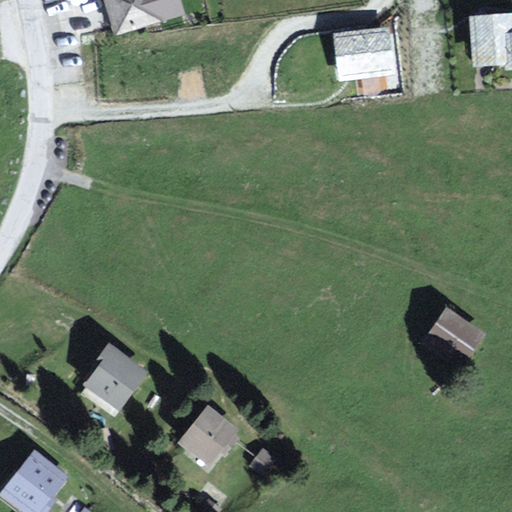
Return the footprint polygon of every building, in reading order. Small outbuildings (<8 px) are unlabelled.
[(102,0),(114,36),(183,16),(178,0),(102,0)] [(511,16),(471,19),(475,74),(511,72),(511,16)] [(392,28),(337,36),(343,80),(399,72),(392,28)] [(56,140),(55,157),(67,158),(68,141),(56,140)] [(482,335),(447,309),(422,343),(458,369),(482,335)] [(146,374),(108,346),(80,384),(118,412),(146,374)] [(239,433),(208,407),(178,444),(209,469),(239,433)] [(263,449),(250,467),(264,477),(277,459),(263,449)] [(41,511),(68,479),(35,453),(0,497),(19,511),(41,511)] [(208,500),(200,509),(203,511),(218,511),(220,510),(208,500)]
